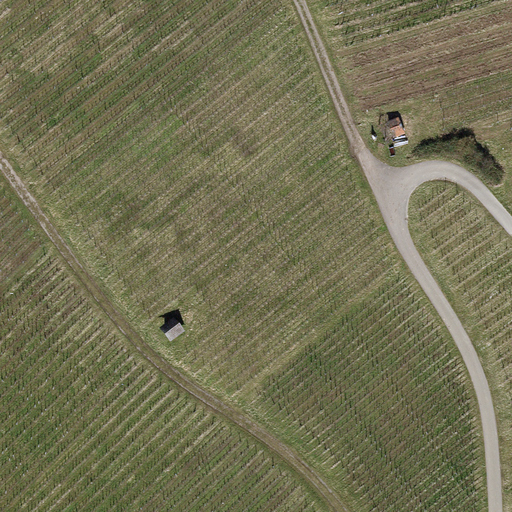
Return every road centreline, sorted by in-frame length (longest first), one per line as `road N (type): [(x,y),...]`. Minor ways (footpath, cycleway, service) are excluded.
road 1 (track): [(340,511),(297,461),(147,356),(0,153)]
road 2 (track): [(393,220),(300,0)]
